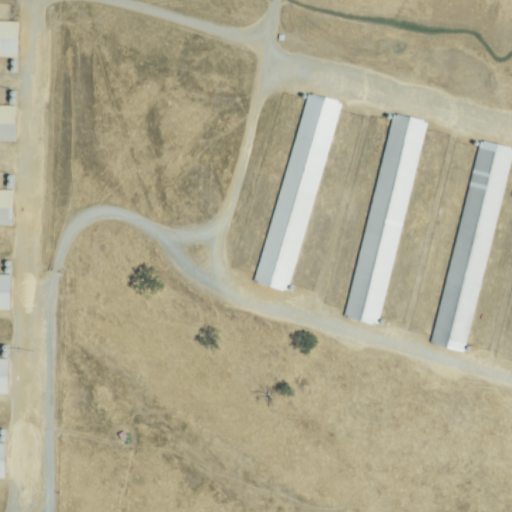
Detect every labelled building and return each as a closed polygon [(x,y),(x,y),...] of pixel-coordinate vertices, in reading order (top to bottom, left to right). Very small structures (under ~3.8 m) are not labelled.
[(0,22),(19,23),(18,57),(0,56),(0,22)] [(287,291),(256,282),(310,94),(342,103),(287,291)] [(0,140),(0,107),(16,108),(15,141),(0,140)] [(427,122),(377,325),(346,317),(396,115),(427,122)] [(482,141),(511,148),(511,157),(464,351),(432,344),(482,141)] [(0,191),(14,192),(13,226),(0,225),(0,191)] [(10,310),(0,309),(0,275),(11,276),(10,310)] [(0,393),(0,359),(8,360),(7,394),(0,393)]
